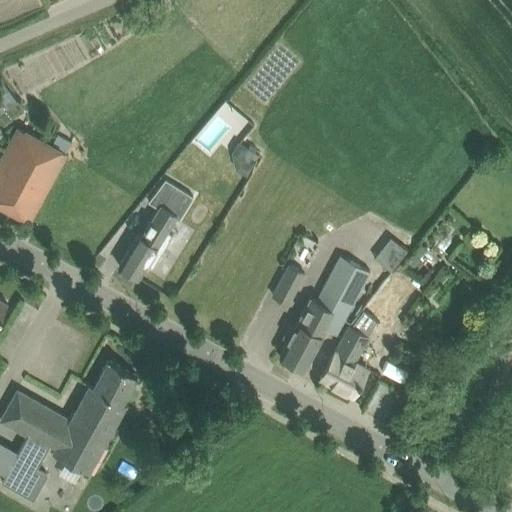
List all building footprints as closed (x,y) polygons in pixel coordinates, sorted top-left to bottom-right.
[(0,112),(2,114),(18,102),(0,78),(0,112)] [(0,161),(0,204),(30,220),(66,153),(19,127),(0,161)] [(258,154),(248,147),(244,154),(245,160),(252,164),(258,154)] [(138,276),(146,264),(151,267),(172,233),(167,230),(175,216),(179,219),(193,195),(165,178),(148,201),(159,207),(141,235),(138,233),(118,264),(138,276)] [(354,300),(363,284),(371,271),(341,255),(316,300),(311,297),(281,354),(304,366),(325,327),(336,333),(354,300)] [(289,304),(305,271),(287,262),(271,295),(289,304)] [(352,394),(367,367),(354,360),(368,334),(367,333),(375,318),(383,325),(399,307),(404,297),(389,285),(382,293),(381,292),(364,309),(362,308),(350,324),(350,323),(320,376),(352,394)] [(90,383),(70,418),(54,448),(55,448),(52,454),(86,474),(116,420),(126,403),(122,401),(137,375),(108,358),(94,385),(90,383)] [(33,497),(47,472),(37,466),(49,445),(54,448),(70,418),(17,388),(0,418),(28,434),(2,480),(33,497)] [(193,406),(168,392),(162,404),(186,418),(193,406)]
